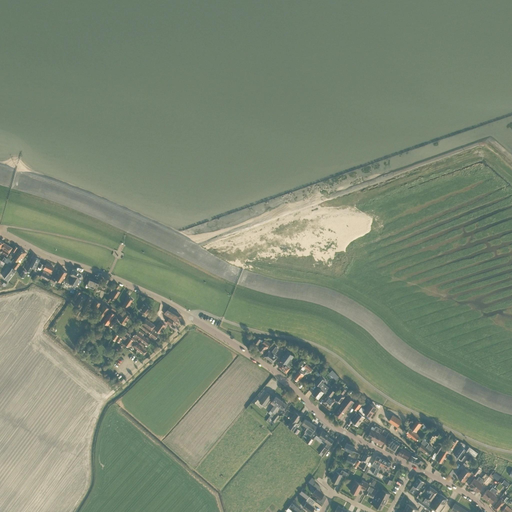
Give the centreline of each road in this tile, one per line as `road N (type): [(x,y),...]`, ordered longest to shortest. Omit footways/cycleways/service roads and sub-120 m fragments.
road 1 (tertiary): [(360,441),(280,375),(190,318)]
road 2 (tertiary): [(190,318),(0,233)]
